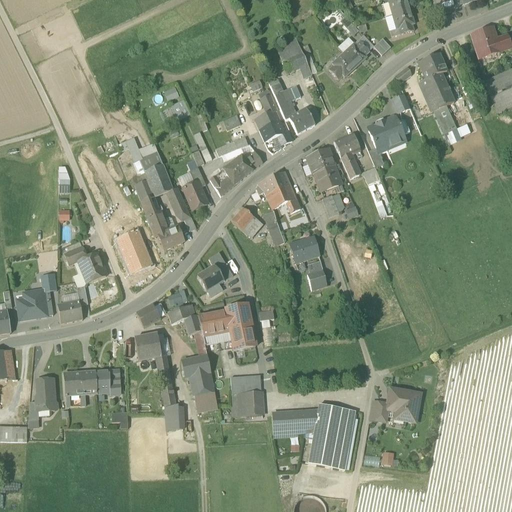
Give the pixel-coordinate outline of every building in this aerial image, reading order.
[(388,4),(392,16),(410,11),(406,0),(389,0),(390,1),(387,2),(388,4)] [(349,2),(341,6),(346,17),(359,11),(356,5),(352,8),(349,2)] [(388,4),(384,5),(381,6),(385,18),(392,16),(388,4)] [(392,16),(396,31),(398,30),(400,36),(414,32),(412,26),(414,26),(410,11),(392,16)] [(392,16),(385,18),(389,33),(390,32),(396,31),(392,16)] [(340,23),(347,31),(351,27),(345,19),(340,23)] [(365,26),(358,27),(360,34),(367,32),(365,26)] [(354,27),(348,32),(353,38),(358,33),(354,27)] [(392,39),(400,36),(398,30),(396,31),(390,32),(392,39)] [(470,37),(478,60),(510,49),(506,37),(497,41),(493,30),(470,37)] [(360,43),(369,53),(373,49),(363,38),(359,42),(360,43)] [(337,49),(342,55),(353,45),(348,39),(337,49)] [(275,49),(278,55),(299,47),(296,40),(275,49)] [(373,48),(381,57),(390,49),(382,40),(373,48)] [(353,45),(342,55),(355,69),(366,59),(365,57),(369,53),(360,43),(355,47),(353,45)] [(303,56),(308,54),(310,53),(307,46),(300,49),(303,56)] [(300,70),(304,79),(311,76),(307,65),(303,56),(300,49),(299,47),(278,55),(287,75),(300,70)] [(308,54),(303,56),(307,65),(312,63),(308,54)] [(344,79),(355,69),(342,55),(331,65),(333,67),(328,71),(338,82),(343,78),(344,79)] [(418,64),(426,82),(441,75),(446,73),(439,55),(418,64)] [(307,65),(311,76),(316,73),(312,63),(307,65)] [(398,85),(399,85),(411,77),(411,76),(407,69),(394,79),(398,85)] [(511,70),(484,83),(497,114),(511,107),(511,70)] [(420,84),(433,113),(446,107),(454,104),(441,75),(426,82),(420,84)] [(249,86),(252,92),(262,88),(259,82),(249,86)] [(270,88),(274,97),(282,93),(278,85),(270,88)] [(290,90),(294,101),(301,98),(296,87),(290,90)] [(174,88),(163,93),(168,103),(179,98),(174,88)] [(293,118),(295,116),(289,103),(294,101),(290,90),(282,93),(293,118)] [(257,96),(259,101),(270,96),(268,91),(257,96)] [(295,116),(293,118),(282,93),(274,97),(284,120),(285,122),(288,121),(297,136),(314,126),(306,110),(295,116)] [(254,121),(259,132),(279,123),(275,113),(277,113),(270,96),(259,101),(266,116),(254,121)] [(397,113),(400,114),(410,110),(404,97),(392,102),(397,113)] [(170,108),(178,123),(189,117),(182,102),(170,108)] [(461,140),(446,107),(433,113),(448,145),(461,140)] [(223,123),(227,132),(240,127),(236,117),(223,123)] [(376,150),(378,155),(379,154),(387,151),(386,147),(403,139),(402,137),(409,134),(405,123),(402,122),(397,124),(395,120),(393,119),(386,122),(385,125),(377,128),(374,127),(369,129),(368,132),(376,150)] [(198,122),(202,134),(207,132),(203,122),(203,120),(198,122)] [(464,125),(468,136),(477,132),(473,122),(464,125)] [(284,134),(279,123),(259,132),(264,144),(272,141),(276,139),(281,147),(292,143),(287,133),(284,134)] [(460,137),(466,134),(463,126),(456,129),(460,137)] [(194,137),(203,157),(208,154),(199,135),(194,137)] [(333,144),(350,181),(360,177),(351,156),(360,152),(352,136),(333,144)] [(218,159),(221,158),(243,149),(248,147),(244,139),(233,143),(215,151),(218,159)] [(281,147),(276,139),(272,141),(276,152),(282,150),(281,147)] [(386,147),(387,151),(405,143),(403,139),(386,147)] [(124,144),(133,165),(140,162),(142,161),(138,152),(133,140),(124,144)] [(142,161),(157,155),(153,146),(138,152),(142,161)] [(245,153),(243,149),(221,158),(223,163),(245,153)] [(328,150),(317,155),(323,171),(334,167),(328,150)] [(368,153),(375,169),(375,170),(384,166),(379,154),(378,155),(376,150),(368,153)] [(194,162),(197,169),(204,166),(198,153),(191,156),(194,162)] [(245,163),(252,173),(262,165),(262,164),(254,153),(251,156),(252,158),(245,163)] [(211,162),(208,154),(203,157),(206,164),(211,162)] [(140,162),(145,174),(162,167),(157,155),(142,161),(140,162)] [(313,176),(323,171),(317,155),(306,159),(309,166),(312,176),(313,176)] [(227,179),(233,188),(252,173),(245,163),(241,158),(223,172),(227,179)] [(133,165),(138,178),(145,175),(144,174),(145,174),(140,162),(133,165)] [(190,174),(198,170),(197,169),(194,162),(186,165),(190,174)] [(307,178),(312,176),(309,166),(302,169),(307,178)] [(172,192),(162,167),(145,174),(144,174),(145,175),(147,182),(154,199),(166,195),(172,192)] [(341,185),(334,167),(323,171),(313,176),(320,193),(332,188),(341,185)] [(58,187),(70,187),(70,182),(65,169),(58,169),(58,187)] [(380,181),(375,170),(375,169),(362,175),(367,186),(380,181)] [(197,184),(200,189),(205,187),(198,170),(190,174),(189,174),(194,185),(197,184)] [(223,172),(215,178),(220,185),(227,179),(223,172)] [(194,185),(189,174),(178,179),(183,190),(194,185)] [(264,194),(266,198),(289,187),(284,174),(260,184),(257,185),(258,187),(255,190),(258,197),(264,194)] [(132,180),(135,187),(147,182),(145,175),(138,178),(132,180)] [(209,182),(220,199),(233,188),(227,179),(220,185),(215,178),(209,182)] [(154,199),(147,182),(135,187),(134,187),(140,204),(154,199)] [(183,190),(192,212),(207,206),(200,189),(197,184),(194,185),(183,190)] [(343,192),(341,185),(332,188),(335,195),(343,192)] [(70,187),(58,187),(58,195),(69,195),(70,187)] [(300,211),(289,187),(266,198),(272,211),(286,205),(290,215),(291,215),(299,211),(300,211)] [(177,190),(172,192),(166,195),(176,217),(182,223),(183,222),(190,219),(177,190)] [(336,210),(343,207),(340,200),(338,196),(332,199),(333,203),(334,204),(336,210)] [(322,201),(324,207),(334,204),(333,203),(332,199),(331,197),(323,200),(322,201)] [(160,214),(154,199),(140,204),(146,219),(160,214)] [(387,217),(381,202),(374,205),(381,220),(387,217)] [(324,207),(327,213),(336,210),(334,204),(324,207)] [(345,212),(348,220),(358,216),(355,209),(345,212)] [(259,224),(253,218),(242,210),(231,223),(241,232),(247,237),(259,224)] [(336,210),(327,213),(329,220),(339,216),(336,210)] [(58,222),(69,222),(69,212),(58,213),(58,222)] [(269,232),(269,231),(278,228),(273,213),(271,213),(263,216),(269,232)] [(154,240),(158,238),(157,237),(168,233),(163,221),(160,214),(146,219),(146,220),(154,240)] [(183,222),(189,234),(196,230),(191,218),(190,219),(183,222)] [(168,233),(175,230),(172,220),(169,219),(163,221),(168,233)] [(289,224),(278,228),(280,234),(292,230),(289,224)] [(284,245),(280,234),(278,228),(269,231),(276,248),(279,247),(284,245)] [(175,230),(168,233),(157,237),(158,238),(164,252),(183,244),(177,229),(175,230)] [(137,235),(117,243),(131,278),(152,269),(137,235)] [(289,246),(295,265),(318,258),(313,239),(289,246)] [(64,256),(69,268),(73,266),(78,264),(78,263),(87,260),(82,248),(64,256)] [(209,261),(213,268),(214,268),(217,274),(226,269),(226,268),(218,255),(209,261)] [(83,275),(87,285),(105,278),(101,267),(102,265),(101,261),(98,260),(96,256),(87,260),(78,263),(78,264),(83,275)] [(307,267),(310,276),(322,272),(320,263),(307,267)] [(78,264),(73,266),(78,276),(83,275),(78,264)] [(223,283),(217,274),(214,268),(213,268),(196,279),(206,294),(207,293),(218,287),(223,283)] [(217,274),(223,283),(232,278),(226,269),(217,274)] [(326,288),(322,272),(310,276),(307,277),(311,292),(326,288)] [(87,285),(83,275),(78,276),(73,279),(77,290),(84,289),(87,285)] [(43,295),(49,294),(56,293),(54,276),(40,278),(43,292),(43,295)] [(207,293),(210,299),(222,292),(218,287),(207,293)] [(79,303),(80,308),(88,306),(84,289),(77,290),(76,290),(77,294),(79,303)] [(5,306),(6,311),(11,310),(9,292),(3,293),(5,306)] [(16,302),(19,322),(46,318),(43,295),(43,292),(31,294),(32,300),(22,301),(16,302)] [(184,292),(178,294),(182,305),(188,303),(184,292)] [(43,295),(46,318),(53,317),(49,294),(43,295)] [(79,303),(77,294),(61,298),(62,306),(79,303)] [(174,306),(176,312),(184,309),(182,305),(178,294),(171,297),(174,306)] [(57,307),(61,326),(82,321),(80,308),(79,303),(62,306),(57,307)] [(159,319),(164,316),(166,316),(161,305),(154,309),(159,319)] [(136,315),(143,330),(160,321),(159,319),(154,309),(153,307),(136,315)] [(171,326),(184,322),(195,318),(191,307),(184,309),(176,312),(167,315),(168,315),(171,326)] [(225,312),(225,313),(229,333),(231,342),(233,353),(255,349),(247,308),(225,312)] [(6,313),(0,313),(0,336),(10,335),(6,313)] [(216,335),(229,333),(225,313),(212,316),(216,335)] [(259,315),(260,323),(261,323),(269,322),(274,321),(273,313),(259,315)] [(203,338),(216,335),(212,316),(198,318),(201,332),(203,338)] [(195,335),(199,358),(206,357),(205,348),(203,338),(201,332),(197,317),(195,318),(184,322),(188,337),(195,335)] [(216,335),(203,338),(205,348),(231,342),(229,333),(216,335)] [(161,358),(166,357),(170,357),(167,339),(164,340),(163,335),(157,336),(161,358)] [(134,341),(138,363),(155,359),(161,358),(157,336),(134,341)] [(2,353),(6,382),(15,380),(10,352),(2,353)] [(155,359),(165,409),(175,407),(166,357),(161,358),(155,359)] [(185,380),(189,380),(210,375),(206,357),(199,358),(181,362),(185,380)] [(97,395),(109,395),(109,372),(95,373),(97,395)] [(118,372),(109,372),(109,395),(109,397),(120,396),(119,385),(116,385),(116,380),(119,380),(118,372)] [(85,397),(97,395),(95,373),(64,375),(65,399),(69,398),(80,397),(85,397)] [(194,401),(195,400),(214,396),(215,396),(210,375),(189,380),(193,400),(194,401)] [(230,379),(231,395),(246,394),(261,393),(260,377),(230,379)] [(37,412),(38,412),(49,411),(51,413),(54,412),(56,409),(56,406),(54,404),(52,381),(37,383),(38,399),(36,399),(36,403),(37,412)] [(387,411),(394,412),(404,414),(402,422),(415,424),(420,396),(390,391),(387,406),(386,411),(387,411)] [(261,393),(246,394),(247,418),(262,417),(261,393)] [(232,419),(247,418),(246,394),(231,395),(230,395),(232,419)] [(216,406),(214,396),(195,400),(197,410),(216,406)] [(30,404),(28,422),(38,421),(38,419),(38,412),(37,412),(36,403),(30,404)] [(375,422),(385,424),(387,411),(386,411),(387,406),(378,404),(372,403),(369,421),(375,422)] [(178,406),(175,407),(165,409),(165,417),(166,432),(183,431),(182,409),(179,409),(178,406)] [(216,406),(197,410),(197,416),(218,411),(216,406)] [(318,406),(317,414),(314,431),(308,466),(344,472),(355,413),(318,406)] [(393,420),(402,422),(404,414),(394,412),(393,420)] [(304,431),(314,431),(317,414),(271,417),(273,437),(303,436),(304,431)] [(111,416),(111,425),(120,424),(127,424),(127,418),(126,415),(111,416)] [(39,430),(38,421),(28,422),(27,430),(39,430)] [(0,442),(12,443),(12,428),(0,428),(0,442)] [(26,429),(12,428),(12,443),(26,444),(26,429)] [(382,466),(391,467),(392,460),(383,459),(382,466)] [(325,511),(326,511),(324,505),(320,501),(315,498),(308,497),(303,499),(298,502),(294,507),(293,511),(325,511)]
